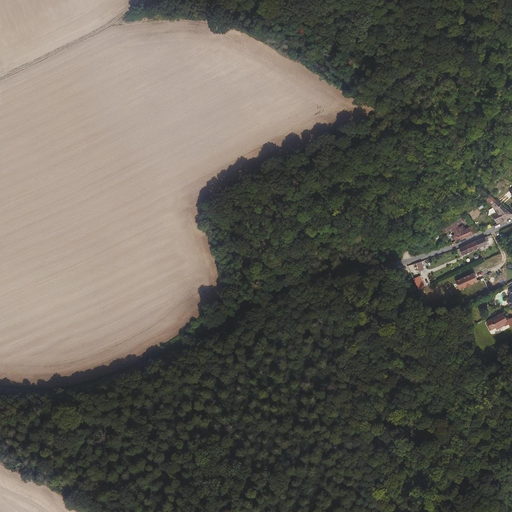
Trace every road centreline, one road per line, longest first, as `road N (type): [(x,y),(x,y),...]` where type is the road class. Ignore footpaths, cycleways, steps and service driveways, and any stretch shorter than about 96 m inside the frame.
road 1 (track): [(0,77),(134,13),(170,7),(263,9),(418,63),(448,55),(489,0)]
road 2 (unclassified): [(0,388),(61,389),(164,362),(262,297),(376,266)]
road 3 (residential): [(376,266),(511,221)]
